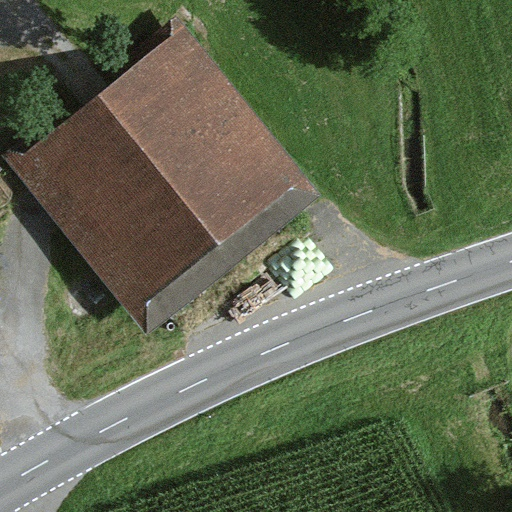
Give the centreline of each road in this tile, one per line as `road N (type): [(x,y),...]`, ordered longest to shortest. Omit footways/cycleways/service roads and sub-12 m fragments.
road 1 (secondary): [(0,490),(111,425),(269,352),(511,262)]
road 2 (track): [(0,360),(24,209)]
road 3 (track): [(0,25),(34,28),(93,92)]
